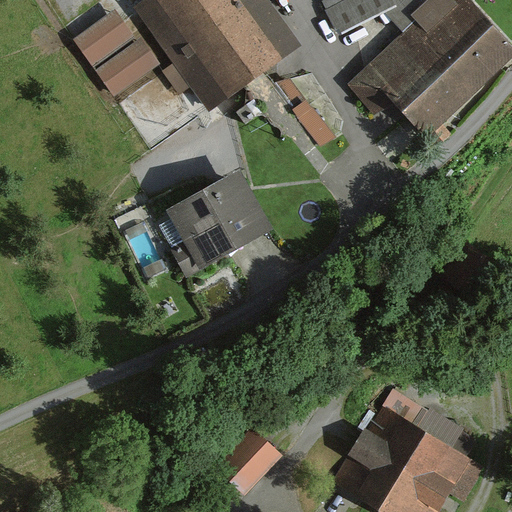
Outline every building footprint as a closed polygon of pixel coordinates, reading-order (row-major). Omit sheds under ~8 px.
[(147,0),(132,11),(210,114),(301,45),(267,0),(147,0)] [(395,10),(389,0),(321,0),(338,36),(395,10)] [(439,0),(362,71),(364,74),(348,88),(373,115),(390,100),(424,136),(511,55),(511,44),(471,0),(439,0)] [(113,10),(76,38),(96,64),(133,36),(113,10)] [(158,64),(141,37),(94,68),(112,95),(158,64)] [(271,83),(321,146),(337,134),(287,70),(271,83)] [(180,278),(269,226),(235,168),(146,220),(180,278)] [(500,267),(464,242),(439,276),(475,301),(500,267)] [(332,484),(378,511),(437,511),(478,443),(389,390),(332,484)] [(247,496),(284,454),(255,427),(217,469),(247,496)]
